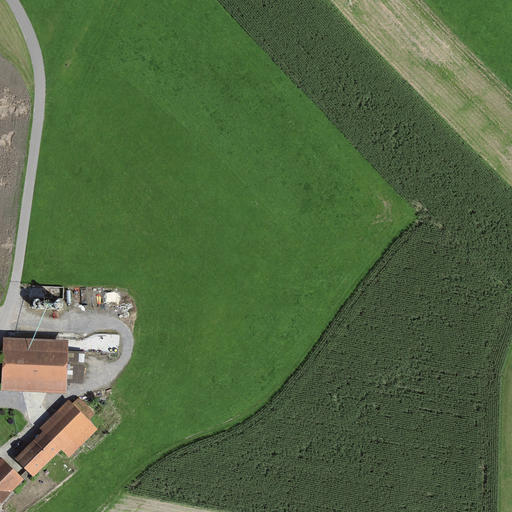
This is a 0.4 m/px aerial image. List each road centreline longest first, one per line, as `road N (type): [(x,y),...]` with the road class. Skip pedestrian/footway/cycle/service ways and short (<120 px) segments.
road 1 (unclassified): [(0,331),(13,293),(39,114),(35,51),(11,0)]
road 2 (track): [(0,454),(58,402),(111,372),(127,347),(120,328),(6,316)]
